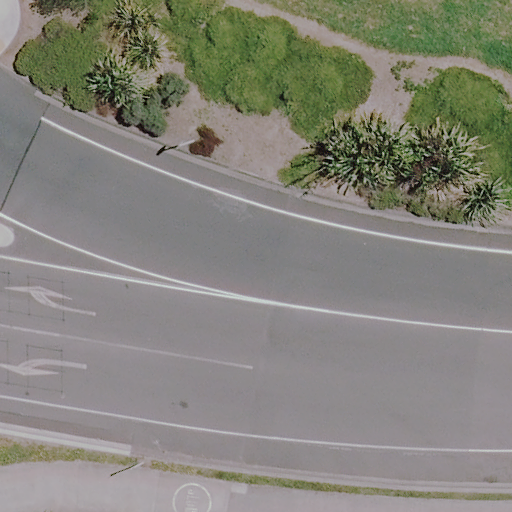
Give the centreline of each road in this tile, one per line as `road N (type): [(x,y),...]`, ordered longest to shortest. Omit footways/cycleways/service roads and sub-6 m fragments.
road 1 (primary): [(0,154),(115,211),(480,344)]
road 2 (residential): [(480,344),(252,368),(0,328)]
